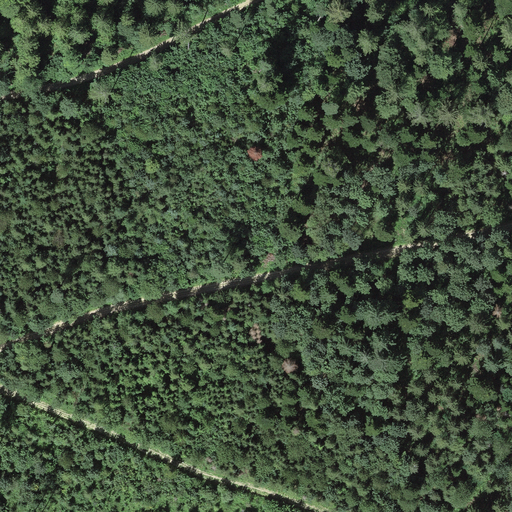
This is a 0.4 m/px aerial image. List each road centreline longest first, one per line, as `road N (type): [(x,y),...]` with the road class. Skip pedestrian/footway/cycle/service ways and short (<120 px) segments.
road 1 (track): [(0,346),(163,295),(511,228)]
road 2 (track): [(0,390),(317,511)]
road 3 (track): [(252,0),(119,66),(0,99)]
